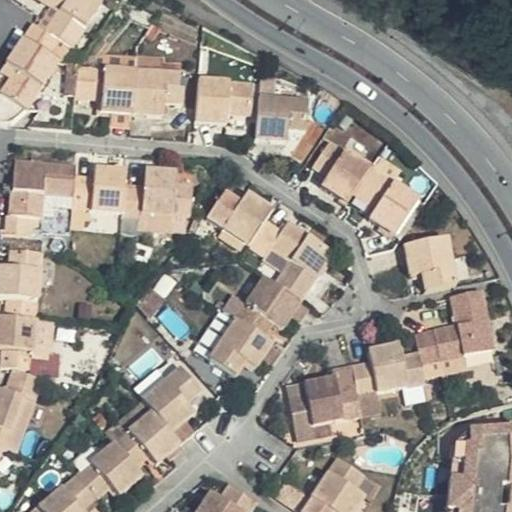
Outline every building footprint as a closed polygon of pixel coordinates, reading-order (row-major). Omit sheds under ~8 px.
[(29,44),(54,61),(64,48),(73,54),(106,6),(95,0),(39,0),(39,1),(59,14),(65,18),(50,38),(44,35),(38,31),(29,44)] [(50,38),(65,18),(59,14),(44,35),(50,38)] [(54,61),(29,44),(11,71),(20,77),(5,99),(0,105),(0,113),(22,130),(30,118),(64,69),(54,61)] [(20,77),(11,71),(0,86),(0,96),(2,98),(5,99),(20,77)] [(126,117),(139,119),(142,77),(85,72),(82,103),(112,105),(111,116),(126,117)] [(142,77),(139,119),(170,122),(172,110),(189,112),(191,83),(142,77)] [(255,90),(207,86),(203,128),(236,130),(238,119),(252,121),(255,90)] [(319,110),(266,106),(263,146),(296,149),(297,138),(317,140),(319,110)] [(139,119),(126,117),(124,130),(138,132),(139,119)] [(359,201),(376,176),(336,148),(319,173),(335,182),(328,193),(352,210),(359,201)] [(47,202),(77,205),(78,185),(80,173),(24,168),(17,222),(10,221),(7,241),(35,243),(37,224),(45,224),(47,202)] [(98,187),(78,185),(77,205),(76,214),(127,219),(130,191),(131,175),(99,173),(98,187)] [(148,193),(130,191),(127,219),(126,225),(145,227),(146,218),(194,222),(198,192),(181,191),(181,179),(150,176),(148,193)] [(423,208),(376,176),(359,201),(382,216),(374,227),(397,242),(423,208)] [(212,218),(251,249),(269,223),(277,212),(253,194),(243,206),(229,195),(212,218)] [(294,265),(276,290),(303,308),(337,258),(293,225),(284,237),(269,223),(251,249),(266,260),(274,250),(294,265)] [(461,293),(454,246),(415,253),(419,285),(429,284),(430,299),(461,293)] [(0,307),(12,309),(11,327),(40,329),(48,260),(18,258),(15,275),(4,273),(0,305),(0,307)] [(303,308),(276,290),(268,285),(238,327),(264,346),(278,327),(286,332),(292,323),(303,308)] [(497,351),(489,297),(457,303),(462,334),(442,337),(424,341),(424,343),(431,376),(448,369),(497,351)] [(303,308),(292,323),(305,331),(315,317),(303,308)] [(40,329),(11,327),(0,325),(0,356),(10,358),(9,373),(36,376),(40,329)] [(273,352),(264,346),(238,327),(212,364),(238,382),(249,367),(257,373),(262,367),(273,352)] [(360,383),(362,395),(364,401),(367,400),(426,378),(431,376),(428,361),(409,365),(407,351),(375,358),(377,371),(359,374),(360,383)] [(499,361),(497,351),(448,369),(431,376),(449,373),(499,361)] [(273,352),(262,367),(274,376),(284,361),(273,352)] [(143,394),(166,382),(161,373),(138,386),(143,394)] [(157,418),(176,440),(199,420),(191,409),(206,396),(186,374),(147,406),(157,418)] [(426,378),(367,400),(368,404),(430,390),(426,378)] [(1,400),(0,404),(0,455),(10,459),(23,463),(51,391),(21,380),(12,404),(1,400)] [(360,383),(343,387),(344,398),(362,395),(360,383)] [(364,401),(362,395),(344,398),(343,387),(312,392),(313,404),(295,406),(300,425),(361,402),(364,401)] [(294,395),(295,406),(313,404),(312,392),(294,395)] [(362,405),(361,402),(300,425),(303,437),(366,424),(362,405)] [(452,433),(453,468),(445,511),(511,511),(511,413),(490,418),(469,424),(452,433)] [(176,440),(157,418),(118,450),(138,473),(152,462),(158,470),(184,450),(176,440)] [(118,450),(80,482),(97,500),(120,491),(140,484),(147,482),(138,473),(118,450)] [(0,485),(10,459),(0,455),(0,485)] [(353,458),(322,500),(340,511),(362,511),(374,496),(366,490),(377,474),(353,458)] [(43,511),(63,511),(97,500),(80,482),(43,511)] [(126,496),(140,484),(120,491),(126,496)] [(203,511),(257,511),(261,506),(234,489),(222,507),(211,501),(203,511)] [(88,511),(100,503),(97,500),(63,511),(88,511)] [(340,511),(322,500),(313,511),(340,511)]
